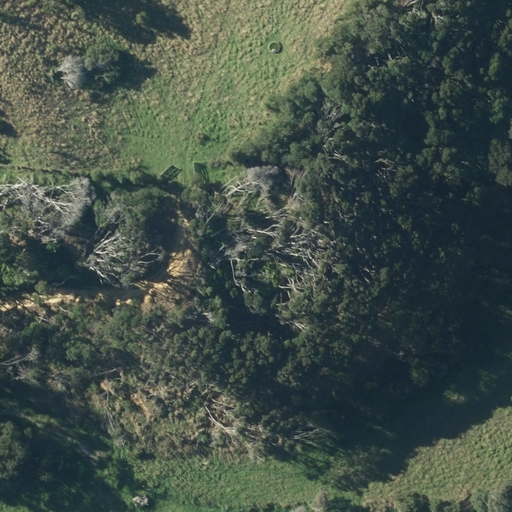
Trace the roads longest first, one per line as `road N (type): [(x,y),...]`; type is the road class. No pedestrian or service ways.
road 1 (unknown): [(0,301),(120,278),(153,253),(173,210),(200,80),(233,0)]
road 2 (unknown): [(84,511),(82,450),(54,428),(0,407)]
